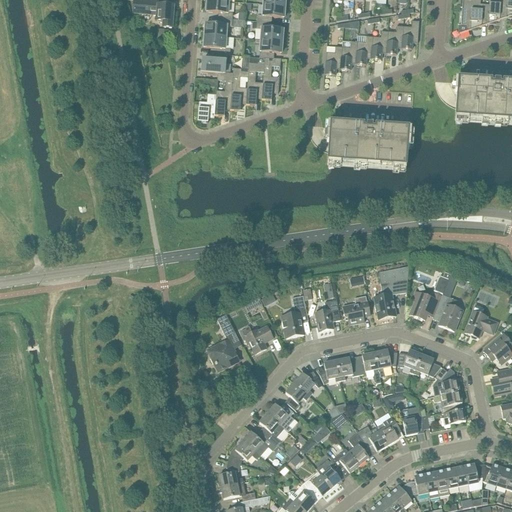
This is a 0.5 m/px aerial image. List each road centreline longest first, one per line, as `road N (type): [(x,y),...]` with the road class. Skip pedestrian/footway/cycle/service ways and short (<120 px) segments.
road 1 (residential): [(203,511),(197,468),(307,348),(390,331),(465,358),(474,368),(487,443)]
road 2 (tertiary): [(0,281),(403,222)]
road 3 (residential): [(487,443),(407,458),(336,511)]
road 4 (residential): [(301,107),(438,61)]
road 5 (residential): [(184,124),(194,142),(301,107)]
road 6 (residential): [(184,124),(192,0)]
